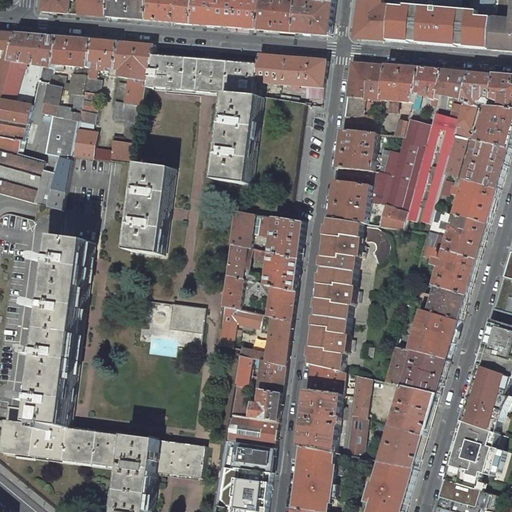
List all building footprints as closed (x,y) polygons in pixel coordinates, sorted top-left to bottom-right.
[(45,0),(44,12),(71,14),(72,0),(45,0)] [(72,0),(71,14),(93,16),(111,18),(112,0),(72,0)] [(112,0),(111,18),(150,21),(151,0),(112,0)] [(151,0),(150,21),(195,25),(197,0),(151,0)] [(197,0),(195,25),(243,29),(258,31),(261,0),(197,0)] [(261,0),(258,31),(297,34),(299,0),(261,0)] [(319,0),(319,1),(312,0),(299,0),(297,34),(332,37),(337,0),(319,0)] [(393,6),(393,0),(362,0),(357,39),(390,42),(390,41),(393,6)] [(477,47),(492,48),(494,18),(495,0),(471,0),(471,11),(461,10),(461,0),(435,0),(435,3),(425,2),(425,0),(407,0),(407,7),(393,6),(390,41),(423,44),(423,42),(434,43),(434,45),(477,48),(477,47)] [(511,0),(511,12),(511,19),(494,18),(492,48),(491,50),(511,52),(511,0)] [(20,35),(0,32),(0,50),(7,51),(15,52),(20,35)] [(56,38),(20,35),(15,52),(12,62),(22,63),(49,69),(55,70),(62,38),(56,38)] [(97,41),(62,38),(55,70),(55,71),(64,72),(64,66),(76,68),(92,69),(97,41)] [(117,43),(97,41),(92,69),(87,93),(100,96),(103,81),(98,80),(99,71),(110,72),(110,69),(113,69),(117,70),(122,43),(117,43)] [(158,47),(122,43),(117,70),(122,71),(121,78),(133,80),(133,85),(131,104),(147,107),(150,89),(156,56),(157,48),(158,47)] [(15,52),(7,51),(4,58),(0,72),(0,107),(2,99),(12,62),(15,52)] [(329,62),(262,55),(261,57),(260,65),(256,83),(309,88),(308,98),(324,100),(329,62)] [(211,61),(156,56),(150,89),(208,94),(232,96),(254,98),(256,83),(260,65),(211,61)] [(22,63),(12,62),(2,99),(16,102),(24,69),(20,69),(22,63)] [(389,67),(355,64),(350,98),(366,100),(385,101),(389,67)] [(424,70),(389,67),(385,101),(392,102),(391,114),(399,114),(400,103),(415,104),(417,95),(424,70)] [(92,69),(76,68),(72,95),(74,95),(73,109),(73,120),(82,122),(87,93),(92,69)] [(446,72),(424,70),(417,95),(422,96),(440,100),(441,95),(446,72)] [(474,74),(446,72),(441,95),(454,98),(467,100),(474,74)] [(474,74),(467,100),(465,105),(479,108),(481,103),(485,103),(488,100),(496,101),(498,76),(474,74)] [(59,76),(54,75),(52,83),(45,115),(56,117),(73,120),(73,109),(61,106),(67,89),(66,89),(67,81),(58,79),(59,76)] [(511,108),(511,77),(498,76),(496,101),(505,104),(504,107),(511,108)] [(133,85),(120,83),(114,119),(128,122),(124,143),(140,145),(147,107),(131,104),(133,85)] [(100,96),(87,93),(82,122),(76,157),(81,158),(87,159),(93,159),(99,160),(104,161),(110,162),(116,163),(121,163),(136,165),(140,145),(124,143),(115,141),(114,152),(97,150),(100,134),(94,133),(95,124),(97,124),(102,96),(100,96)] [(422,96),(417,95),(415,104),(412,113),(410,121),(418,122),(421,111),(419,111),(422,99),(422,96)] [(440,100),(438,108),(451,111),(454,98),(441,95),(440,100)] [(254,98),(232,96),(220,182),(252,186),(264,99),(254,98)] [(366,100),(350,98),(346,132),(381,135),(382,121),(383,118),(364,116),(366,100)] [(16,102),(2,99),(0,107),(0,118),(31,125),(35,106),(16,102)] [(479,108),(465,105),(463,113),(459,126),(471,129),(473,130),(479,108)] [(511,150),(511,108),(504,107),(503,109),(491,108),(489,109),(479,143),(511,150)] [(451,111),(438,108),(437,115),(434,126),(406,231),(429,234),(446,175),(456,138),(459,126),(463,113),(451,111)] [(390,121),(382,121),(381,135),(384,136),(406,138),(410,121),(412,113),(405,112),(403,121),(401,120),(399,130),(389,128),(390,121)] [(73,120),(56,117),(49,155),(63,158),(75,160),(76,157),(82,122),(73,120)] [(31,125),(0,118),(0,148),(19,154),(23,142),(27,142),(31,125)] [(418,122),(410,121),(406,138),(405,143),(402,152),(397,174),(389,204),(387,212),(383,228),(406,231),(434,126),(418,122)] [(456,138),(468,141),(470,141),(472,135),(470,133),(471,129),(459,126),(456,138)] [(381,135),(346,132),(341,169),(376,172),(381,135)] [(468,141),(456,138),(446,175),(458,178),(468,141)] [(511,156),(511,150),(479,143),(468,181),(469,182),(502,191),(511,156)] [(19,154),(0,148),(0,193),(38,204),(65,212),(66,210),(68,198),(70,186),(73,170),(75,160),(63,158),(58,174),(45,171),(48,162),(19,154)] [(402,152),(392,151),(390,173),(397,174),(402,152)] [(176,170),(144,166),(133,252),(165,257),(176,170)] [(376,172),(341,169),(339,182),(375,187),(373,202),(389,204),(397,174),(390,173),(376,172)] [(375,187),(339,182),(334,220),(366,225),(370,226),(371,216),(373,202),(375,187)] [(502,191),(469,182),(467,191),(461,189),(459,197),(464,199),(459,217),(491,227),(502,191)] [(379,217),(371,216),(370,226),(377,227),(383,228),(387,212),(381,210),(379,217)] [(291,221),(239,212),(234,245),(253,249),(255,235),(275,238),(273,254),(303,261),(308,224),(291,221)] [(491,227),(459,217),(456,226),(450,225),(447,232),(454,234),(452,241),(449,252),(481,262),(491,227)] [(351,341),(356,303),(362,304),(363,293),(357,292),(361,259),(367,260),(369,248),(363,245),(366,225),(334,220),(315,367),(346,374),(349,352),(355,353),(357,342),(351,341)] [(452,241),(429,234),(426,246),(449,252),(452,241)] [(66,239),(63,239),(60,255),(54,254),(50,253),(49,262),(53,262),(60,263),(55,302),(47,301),(45,301),(45,303),(44,309),(54,310),(49,348),(40,347),(39,354),(40,354),(48,355),(43,395),(35,394),(34,394),(33,396),(32,403),(41,404),(40,411),(39,426),(72,430),(96,243),(90,242),(84,241),(78,241),(72,240),(66,239)] [(253,249),(234,245),(230,277),(247,281),(252,282),(256,283),(257,276),(249,274),(252,256),(255,256),(255,259),(266,261),(268,253),(253,249)] [(449,252),(426,246),(423,256),(439,261),(439,260),(446,262),(449,252)] [(481,262),(449,252),(446,262),(439,260),(439,261),(437,267),(444,269),(438,287),(441,288),(471,297),(481,262)] [(303,261),(273,254),(269,286),(275,287),(299,292),(303,261)] [(247,281),(230,277),(226,306),(242,310),(247,281)] [(511,280),(508,279),(498,311),(511,314),(511,280)] [(256,283),(252,282),(250,291),(269,295),(269,293),(274,294),(275,287),(269,286),(256,283)] [(299,292),(275,287),(274,294),(271,317),(275,318),(295,323),(299,292)] [(471,297),(441,288),(438,298),(424,294),(422,302),(435,306),(433,313),(463,322),(471,297)] [(242,310),(226,306),(220,346),(234,349),(238,324),(270,331),(271,325),(274,325),(275,318),(271,317),(242,310)] [(207,312),(182,309),(180,326),(205,330),(207,312)] [(423,324),(417,345),(422,347),(420,353),(452,362),(463,322),(433,313),(427,311),(425,319),(429,320),(427,326),(423,324)] [(295,323),(275,318),(274,325),(270,354),(244,348),(243,357),(254,359),(263,361),(289,367),(295,323)] [(487,350),(482,366),(511,376),(511,327),(495,323),(487,350)] [(410,351),(398,347),(388,383),(400,386),(410,351)] [(420,353),(418,353),(407,388),(442,396),(452,362),(420,353)] [(254,359),(243,357),(238,385),(249,387),(254,359)] [(289,367),(263,361),(260,389),(285,394),(289,367)] [(511,396),(508,395),(511,385),(511,376),(482,366),(470,405),(473,406),(470,416),(467,415),(465,422),(493,431),(497,433),(501,421),(505,423),(510,409),(511,405),(511,396)] [(346,374),(315,367),(313,379),(311,391),(346,396),(349,374),(346,374)] [(374,380),(359,377),(356,397),(353,416),(369,420),(374,380)] [(249,387),(238,385),(236,394),(264,400),(264,406),(256,405),(254,419),(282,423),(285,394),(260,389),(249,387)] [(442,396),(407,388),(396,428),(429,437),(432,427),(432,426),(430,425),(436,406),(438,407),(438,406),(442,396)] [(346,396),(311,391),(304,448),(330,453),(338,454),(346,396)] [(356,397),(351,397),(343,455),(348,456),(353,416),(356,397)] [(244,404),(235,403),(233,416),(242,417),(244,404)] [(40,411),(8,407),(7,409),(7,415),(6,421),(9,421),(39,426),(40,411)] [(369,420),(353,416),(348,456),(351,457),(364,459),(366,446),(370,420),(369,420)] [(39,426),(9,421),(5,453),(127,469),(131,437),(72,430),(39,426)] [(504,451),(488,446),(493,431),(465,422),(465,424),(463,434),(462,434),(463,435),(459,448),(458,448),(448,481),(479,491),(484,475),(490,477),(491,473),(496,475),(504,451)] [(429,437),(396,428),(385,463),(390,464),(420,470),(423,459),(422,458),(421,458),(427,438),(428,438),(429,437)] [(163,441),(131,437),(127,469),(121,511),(154,511),(159,474),(163,441)] [(175,443),(163,441),(159,474),(170,475),(197,479),(204,480),(208,447),(201,446),(175,443)] [(242,444),(228,442),(224,468),(235,470),(238,470),(242,444)] [(376,448),(366,446),(364,459),(365,459),(373,461),(376,448)] [(278,449),(260,447),(259,456),(248,454),(246,471),(258,473),(275,475),(278,449)] [(296,509),(311,511),(328,511),(330,500),(334,501),(336,486),(339,466),(336,465),(338,454),(330,453),(304,448),(296,509)] [(386,478),(390,464),(385,463),(381,477),(386,478)] [(376,511),(375,511),(374,511),(407,511),(420,470),(390,464),(386,478),(381,477),(379,476),(374,492),(376,492),(372,505),(380,507),(377,511),(376,511)] [(479,491),(448,481),(440,508),(454,511),(468,511),(470,506),(487,511),(492,495),(479,491)] [(374,492),(371,491),(368,503),(371,504),(372,505),(376,492),(374,492)]
